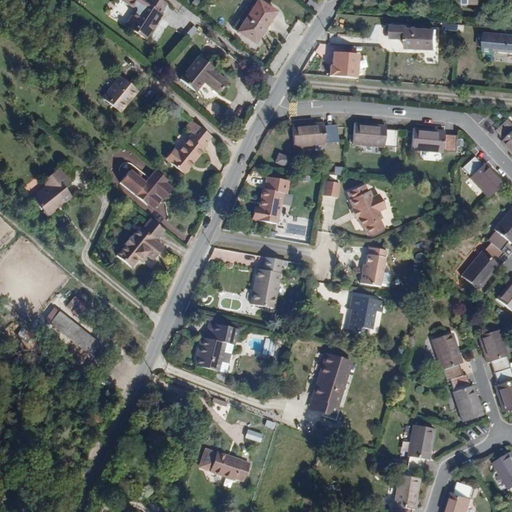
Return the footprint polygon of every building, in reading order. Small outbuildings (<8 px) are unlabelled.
[(122,0),(136,8),(125,25),(147,40),(165,13),(161,10),(166,3),(161,0),(122,0)] [(263,0),(256,0),(237,29),(256,42),(278,10),(263,0)] [(407,22),(395,22),(394,35),(407,35),(407,45),(436,46),(437,26),(407,26),(407,22)] [(486,36),(480,35),(479,46),(485,46),(485,51),(511,52),(511,35),(487,33),(486,36)] [(198,55),(180,79),(197,92),(206,81),(221,93),(229,83),(213,71),(215,68),(198,55)] [(118,76),(102,96),(120,111),(136,90),(118,76)] [(503,139),(511,130),(511,124),(507,119),(494,131),(503,139)] [(211,135),(193,120),(187,127),(194,132),(177,153),(173,149),(164,160),(181,173),(211,135)] [(385,124),(350,121),(349,143),(383,146),(383,144),(384,129),(385,124)] [(291,125),(293,146),(325,144),(325,143),(324,126),(324,122),(291,125)] [(337,125),(324,126),(325,143),(338,142),(337,125)] [(384,129),(383,144),(396,145),(397,130),(384,129)] [(444,131),(412,129),(411,151),(443,153),(443,151),(444,135),(444,131)] [(511,130),(503,139),(500,142),(511,154),(511,130)] [(444,135),(443,151),(455,152),(456,136),(444,135)] [(289,156),(278,153),(275,163),(287,166),(289,156)] [(462,168),(470,177),(483,165),(474,156),(462,168)] [(470,178),(488,197),(504,181),(485,162),(483,165),(470,177),(470,178)] [(45,187),(31,199),(46,216),(69,198),(65,193),(72,187),(57,169),(41,182),(45,187)] [(166,181),(154,171),(144,183),(128,171),(118,183),(147,205),(147,204),(153,209),(161,199),(162,200),(172,188),(165,183),(166,181)] [(258,204),(255,220),(276,224),(282,194),(285,195),(288,180),(268,176),(266,186),(263,186),(260,204),(258,204)] [(322,181),(321,196),(337,198),(338,183),(322,181)] [(365,183),(346,191),(363,228),(365,227),(368,233),(384,226),(382,220),(385,219),(381,210),(387,207),(380,191),(373,194),(370,187),(368,188),(365,183)] [(497,229),(511,239),(511,240),(511,205),(495,227),(497,229)] [(166,229),(152,218),(143,229),(140,227),(133,236),(132,235),(125,244),(126,245),(117,256),(132,267),(140,257),(143,259),(147,254),(154,259),(164,247),(157,241),(166,229)] [(492,242),(502,250),(511,239),(497,229),(489,240),(492,242)] [(483,253),(498,264),(506,254),(502,250),(492,242),(483,253)] [(359,271),(358,283),(378,286),(384,249),(368,246),(365,272),(359,271)] [(501,267),(498,264),(483,253),(480,251),(461,275),(482,292),(501,267)] [(282,264),(255,260),(254,270),(259,271),(254,307),(275,311),(282,264)] [(511,276),(495,295),(511,309),(511,276)] [(354,311),(349,334),(364,336),(365,328),(372,329),(375,311),(382,312),(385,300),(354,294),(351,311),(354,311)] [(73,296),(63,306),(76,318),(85,307),(73,296)] [(46,318),(90,355),(100,343),(55,307),(46,318)] [(235,321),(212,315),(211,320),(234,326),(235,321)] [(234,326),(211,320),(207,335),(205,339),(204,339),(201,348),(197,363),(222,370),(234,326)] [(118,340),(125,331),(114,322),(107,332),(118,340)] [(490,361),(505,356),(506,355),(497,328),(477,335),(486,362),(490,361)] [(205,339),(207,335),(200,333),(196,346),(201,348),(204,339),(205,339)] [(458,364),(463,362),(453,333),(431,341),(441,370),(443,369),(458,364)] [(112,344),(102,355),(108,360),(118,349),(112,344)] [(328,355),(311,406),(336,414),(353,363),(328,355)] [(505,356),(490,361),(494,372),(509,367),(505,356)] [(98,358),(92,366),(98,371),(104,363),(98,358)] [(458,364),(443,369),(447,381),(450,381),(463,376),(458,364)] [(511,375),(509,367),(494,372),(498,385),(511,379),(511,375)] [(453,392),(470,385),(466,375),(463,376),(450,381),(453,392)] [(511,379),(498,385),(495,385),(505,413),(511,410),(511,379)] [(472,384),(470,385),(453,392),(451,392),(462,422),(484,414),(472,384)] [(103,416),(94,410),(89,418),(98,424),(103,416)] [(393,421),(402,423),(403,415),(395,413),(393,421)] [(406,457),(408,457),(423,460),(431,461),(436,428),(412,425),(406,457)] [(248,428),(245,436),(263,442),(266,434),(248,428)] [(249,462),(207,449),(206,453),(203,452),(200,462),(203,463),(201,467),(208,469),(210,471),(233,478),(233,476),(242,480),(249,462)] [(509,487),(511,485),(511,453),(511,451),(489,463),(504,490),(509,487)] [(423,460),(408,457),(406,469),(422,471),(423,460)] [(394,507),(395,507),(411,509),(416,510),(420,478),(398,475),(394,507)] [(458,483),(453,495),(468,501),(472,488),(458,483)] [(468,501),(453,495),(448,494),(441,511),(467,511),(471,502),(468,501)]
